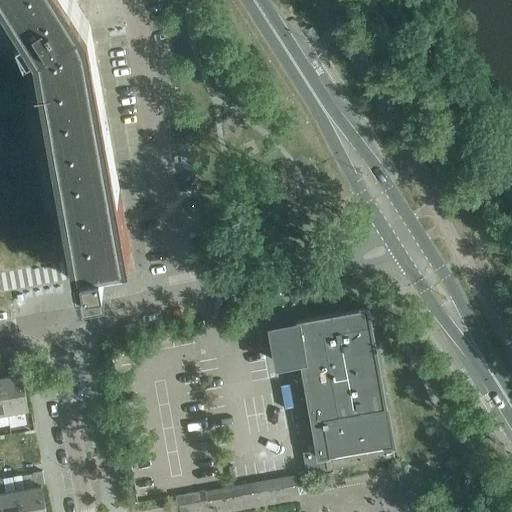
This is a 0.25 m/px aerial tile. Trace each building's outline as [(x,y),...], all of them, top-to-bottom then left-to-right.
[(35,41),(36,43),(78,276),(84,275),(86,287),(107,283),(102,256),(126,251),(125,251),(131,250),(90,23),(75,0),(8,0),(24,25),(20,28),(30,44),(35,41)] [(368,448),(370,461),(395,457),(393,444),(392,438),(391,438),(367,307),(295,321),(296,324),(273,333),(278,363),(302,358),(319,456),(329,454),(329,455),(353,451),(354,456),(365,454),(364,449),(368,448)] [(16,374),(5,375),(2,376),(8,412),(26,409),(26,410),(28,409),(22,373),(25,372),(22,358),(13,360),(16,374)] [(0,413),(8,412),(2,376),(5,375),(3,362),(0,362),(0,413)] [(35,486),(25,488),(22,488),(26,511),(46,511),(42,485),(45,484),(42,470),(33,472),(35,486)] [(16,489),(6,491),(2,492),(5,511),(26,511),(22,488),(25,488),(23,474),(13,476),(16,489)] [(205,490),(207,500),(297,484),(296,474),(205,490)] [(175,494),(177,505),(202,500),(200,490),(175,494)]
